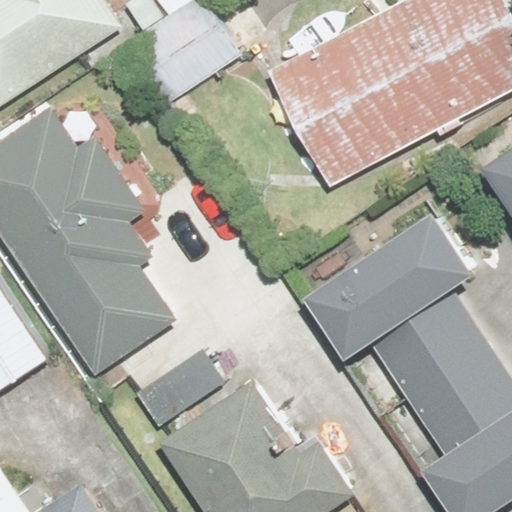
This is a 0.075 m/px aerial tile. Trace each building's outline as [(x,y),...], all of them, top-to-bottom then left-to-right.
[(0,0),(0,111),(128,31),(108,0),(0,0)] [(216,0),(207,0),(141,39),(178,103),(251,60),(216,0)] [(511,97),(511,0),(426,0),(282,78),(342,190),(511,97)] [(155,210),(81,103),(0,158),(0,218),(108,376),(185,323),(146,266),(162,256),(138,221),(155,210)] [(511,158),(499,167),(511,187),(511,158)] [(490,280),(450,215),(322,296),(362,359),(383,346),(453,456),(438,466),(466,511),(507,511),(511,509),(511,370),(465,296),(490,280)] [(0,397),(56,361),(0,274),(0,397)] [(233,385),(213,354),(147,397),(168,428),(233,385)] [(310,456),(266,385),(175,440),(219,511),(339,511),(365,496),(332,442),(310,456)] [(59,511),(40,511),(1,451),(0,451),(0,511),(116,511),(100,486),(59,511)]
